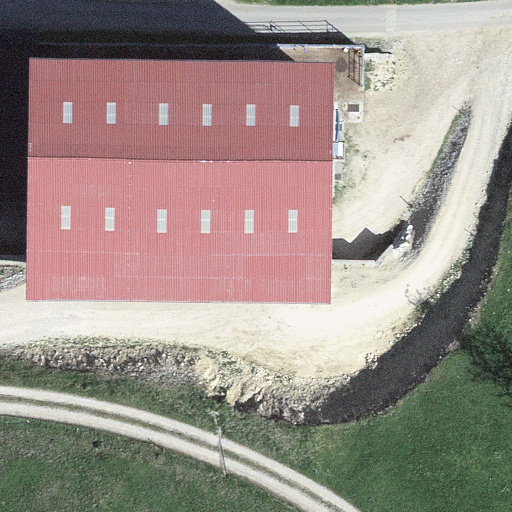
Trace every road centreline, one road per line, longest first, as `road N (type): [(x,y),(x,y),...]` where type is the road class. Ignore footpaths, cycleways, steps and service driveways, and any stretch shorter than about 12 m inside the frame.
road 1 (unclassified): [(511,10),(277,20),(0,9)]
road 2 (track): [(0,398),(74,406),(167,431),(255,465),(336,511)]
